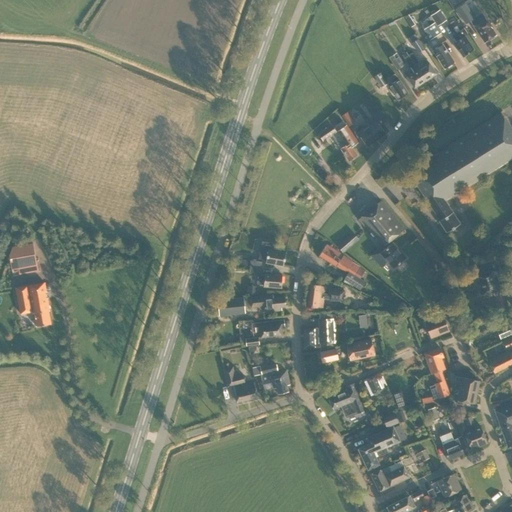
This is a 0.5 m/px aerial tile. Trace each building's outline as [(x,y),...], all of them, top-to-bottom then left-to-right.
[(446,20),(439,10),(431,15),(438,25),(446,20)] [(415,24),(408,14),(405,17),(411,27),(415,24)] [(430,15),(425,19),(429,25),(434,22),(430,15)] [(473,25),(484,42),(495,34),(484,17),(477,22),(473,25)] [(432,38),(442,32),(439,27),(438,28),(435,22),(423,29),(430,39),(432,38)] [(467,34),(463,28),(452,35),(456,41),(454,42),(463,56),(474,49),(464,35),(467,34)] [(424,48),(415,34),(409,38),(418,52),(424,48)] [(454,62),(442,44),(432,50),(444,68),(454,62)] [(425,81),(408,55),(406,51),(402,54),(404,58),(403,58),(413,72),(406,77),(414,88),(425,81)] [(404,64),(396,52),(389,57),(397,69),(404,64)] [(408,55),(425,81),(436,73),(426,58),(419,63),(412,52),(408,55)] [(387,83),(380,72),(374,76),(381,87),(387,83)] [(407,93),(394,73),(390,76),(393,81),(388,85),(398,99),(407,93)] [(354,121),(348,111),(342,115),(349,125),(354,121)] [(511,158),(511,130),(500,113),(416,166),(419,171),(411,176),(440,220),(439,220),(447,232),(459,224),(444,200),(511,158)] [(454,123),(451,118),(442,125),(445,129),(454,123)] [(386,133),(375,119),(358,132),(359,134),(368,146),(386,133)] [(337,132),(332,125),(318,134),(323,141),(337,132)] [(358,142),(346,125),(338,130),(347,144),(341,148),(349,161),(357,155),(351,146),(358,142)] [(404,229),(381,201),(358,220),(373,237),(375,235),(385,248),(380,252),(393,268),(405,257),(390,240),(404,229)] [(254,245),(266,247),(267,239),(256,237),(254,245)] [(348,246),(346,243),(344,241),(338,246),(343,252),(349,246),(348,246)] [(12,268),(18,267),(19,274),(38,270),(33,243),(9,247),(12,268)] [(344,279),(344,280),(343,282),(352,288),(353,285),(360,289),(365,281),(354,275),(359,266),(352,261),(343,255),(326,244),(319,255),(345,271),(346,270),(348,272),(344,279)] [(263,249),(262,249),(260,259),(266,260),(266,262),(283,265),(284,259),(285,253),(268,250),(263,249)] [(500,290),(494,270),(488,272),(488,271),(475,275),(476,278),(477,278),(480,286),(478,286),(481,294),(490,292),(490,293),(500,290)] [(282,275),(264,273),(264,275),(259,274),(258,284),(264,284),(264,286),(281,287),(282,275)] [(47,291),(45,283),(16,289),(20,314),(32,312),(33,315),(35,314),(37,326),(51,323),(48,311),(50,310),(48,297),(47,298),(46,291),(47,291)] [(325,286),(309,284),(306,306),(322,308),(323,298),(327,298),(327,300),(342,301),(343,289),(329,288),(329,289),(328,289),(328,293),(324,293),(324,291),(326,291),(327,287),(325,286)] [(257,294),(257,286),(248,285),(247,293),(257,294)] [(463,297),(458,293),(453,300),(458,304),(463,297)] [(273,298),(273,295),(262,296),(250,297),(251,306),(262,305),(263,312),(281,310),(281,307),(285,306),(284,297),(273,298)] [(244,306),(243,297),(218,300),(219,315),(237,313),(236,307),(244,306)] [(408,304),(401,300),(398,305),(404,309),(408,304)] [(431,312),(439,334),(449,330),(443,315),(436,318),(433,311),(431,312)] [(439,334),(431,312),(429,312),(431,320),(425,322),(430,337),(439,334)] [(368,326),(366,314),(359,315),(360,327),(368,326)] [(335,342),(335,319),(319,319),(319,328),(303,328),(304,346),(319,346),(319,342),(335,342)] [(284,326),(284,320),(255,323),(256,331),(260,331),(260,337),(282,335),(281,327),(284,326)] [(511,333),(511,331),(507,321),(495,326),(501,339),(511,333)] [(259,343),(258,336),(245,338),(246,345),(259,343)] [(511,363),(511,336),(501,341),(506,351),(488,360),(494,372),(511,363)] [(374,355),(371,339),(347,344),(350,360),(374,355)] [(443,357),(439,347),(424,353),(431,373),(434,372),(437,383),(435,384),(440,397),(449,394),(440,370),(444,368),(441,358),(443,357)] [(339,360),(336,348),(320,351),(323,363),(339,360)] [(278,372),(276,364),(260,367),(260,366),(253,368),(254,375),(260,373),(263,384),(272,381),(273,388),(276,387),(278,393),(288,390),(286,384),(289,384),(286,370),(278,372)] [(238,402),(248,400),(258,397),(254,382),(245,384),(243,373),(238,374),(237,369),(234,369),(233,367),(223,369),(227,386),(242,383),(242,385),(234,387),(238,402)] [(377,378),(375,374),(366,378),(373,393),(386,386),(382,376),(377,378)] [(459,388),(477,392),(479,381),(455,376),(455,380),(460,381),(459,388)] [(334,409),(345,404),(347,408),(354,405),(357,413),(364,410),(354,383),(328,394),(334,409)] [(477,392),(459,388),(457,400),(457,403),(463,405),(464,400),(475,403),(477,392)] [(394,392),(399,406),(405,404),(401,390),(394,392)] [(449,403),(444,400),(439,407),(445,411),(449,403)] [(511,401),(495,408),(508,446),(511,445),(511,401)] [(390,412),(388,405),(381,407),(376,409),(378,416),(383,414),(390,412)] [(439,418),(435,407),(428,409),(432,421),(439,418)] [(406,419),(402,409),(396,412),(400,422),(406,419)] [(399,422),(394,412),(382,417),(387,427),(399,422)] [(480,426),(472,429),(479,446),(486,443),(480,426)] [(399,441),(393,427),(367,438),(369,444),(358,449),(367,469),(379,464),(375,456),(378,455),(387,451),(386,447),(387,447),(399,441)] [(479,446),(472,429),(465,432),(471,448),(479,446)] [(463,454),(457,438),(442,444),(448,460),(463,454)] [(430,458),(426,448),(417,452),(418,456),(421,455),(424,460),(430,458)] [(413,468),(411,463),(408,465),(405,466),(402,461),(388,466),(383,469),(371,474),(378,490),(408,477),(409,476),(416,473),(413,468)] [(437,481),(441,488),(457,481),(454,473),(437,481)] [(457,481),(441,488),(444,496),(461,488),(457,481)] [(424,496),(421,490),(387,506),(389,511),(404,511),(415,507),(413,502),(424,496)] [(454,508),(470,501),(467,493),(450,501),(454,508)] [(470,501),(454,508),(455,511),(465,511),(473,508),(470,501)]
